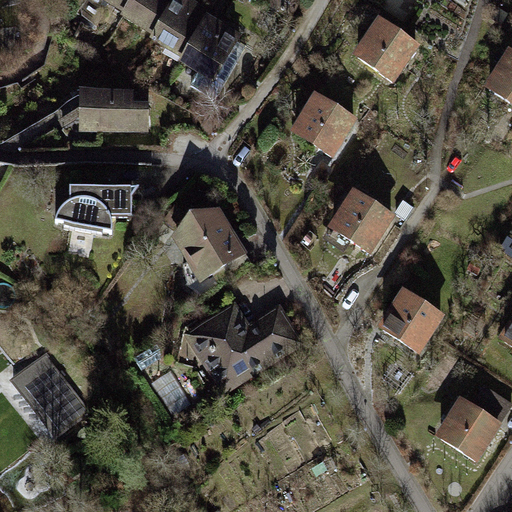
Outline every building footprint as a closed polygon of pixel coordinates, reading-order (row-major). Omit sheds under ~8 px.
[(130,0),(91,0),(123,15),(130,0)] [(176,0),(132,0),(120,25),(156,42),(176,0)] [(220,5),(210,0),(178,0),(153,54),(189,71),(220,5)] [(290,16),(301,0),(273,0),(272,3),(290,16)] [(413,0),(388,0),(409,10),(413,0)] [(259,33),(219,13),(185,82),(226,101),(259,33)] [(423,66),(372,39),(345,90),(396,117),(423,66)] [(170,94),(73,92),(71,138),(168,141),(170,94)] [(347,131),(298,100),(268,147),(317,179),(347,131)] [(157,191),(60,189),(59,241),(156,243),(157,191)] [(386,225),(336,198),(309,247),(359,275),(386,225)] [(268,254),(224,205),(176,246),(222,297),(268,254)] [(466,305),(416,276),(384,328),(434,358),(466,305)] [(301,344),(259,284),(174,343),(216,403),(301,344)] [(16,379),(53,437),(92,412),(55,354),(16,379)] [(511,411),(511,396),(464,371),(434,426),(488,455),(511,411)] [(0,453),(24,436),(0,405),(0,453)]
